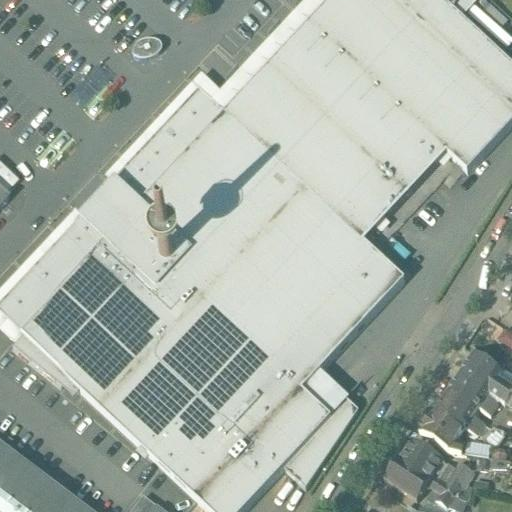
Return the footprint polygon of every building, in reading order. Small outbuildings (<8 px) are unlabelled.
[(334,0),(314,22),(447,159),(467,177),(511,129),(511,70),(463,24),(483,0),(334,0)] [(272,67),(410,198),(447,159),(314,22),(272,67)] [(131,54),(132,57),(134,59),(139,62),(143,62),(147,62),(152,61),(154,60),(159,57),(155,43),(151,42),(147,42),(142,43),(138,46),(135,48),(132,51),(131,54)] [(410,198),(272,67),(228,113),(233,117),(364,247),(410,198)] [(19,336),(21,339),(233,117),(228,113),(216,101),(212,105),(198,92),(111,185),(115,189),(101,205),(84,223),(79,218),(0,302),(0,318),(6,325),(2,330),(9,336),(14,341),(19,336)] [(405,285),(364,247),(233,117),(21,339),(23,340),(12,352),(60,391),(68,383),(161,470),(205,511),(246,511),(284,472),(305,492),(359,414),(346,403),(330,421),(302,394),(405,285)] [(0,211),(8,203),(0,195),(0,211)] [(511,355),(511,335),(504,331),(496,345),(511,355)] [(460,377),(489,396),(505,407),(511,397),(511,388),(499,380),(502,376),(473,357),(460,377)] [(489,396),(460,377),(447,397),(475,416),(478,411),(491,420),(499,409),(486,401),(489,396)] [(475,416),(447,397),(433,417),(462,437),(466,432),(478,441),(486,429),(472,420),(475,416)] [(462,437),(433,417),(420,437),(448,456),(463,459),(464,454),(452,452),(462,437)] [(443,464),(413,444),(400,463),(399,464),(430,484),(434,478),(443,464)] [(0,511),(159,511),(157,510),(157,511),(143,501),(134,511),(76,511),(0,453),(0,511)] [(430,484),(399,464),(400,463),(398,462),(385,482),(417,503),(427,488),(430,484)] [(453,478),(445,473),(440,482),(434,478),(430,484),(455,500),(462,490),(465,492),(475,478),(460,468),(453,478)] [(455,500),(430,484),(427,488),(433,492),(427,501),(435,505),(436,503),(448,510),(450,508),(455,501),(455,500)] [(455,500),(455,501),(450,508),(456,511),(463,511),(466,505),(455,500)]
